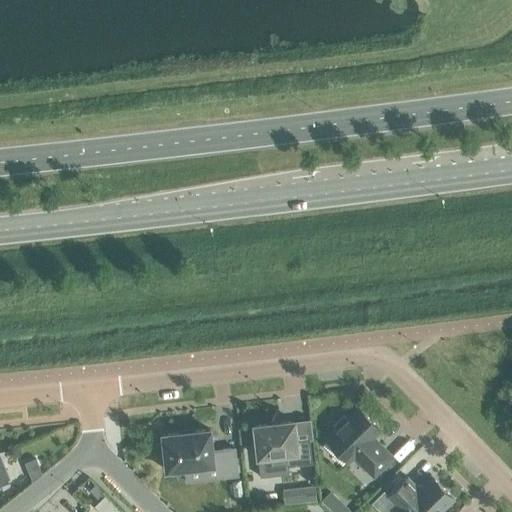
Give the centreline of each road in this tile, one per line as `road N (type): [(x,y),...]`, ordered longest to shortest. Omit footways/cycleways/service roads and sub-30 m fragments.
road 1 (secondary): [(0,232),(511,167)]
road 2 (secondary): [(511,100),(0,158)]
road 3 (residential): [(91,394),(374,357),(395,366),(511,488)]
